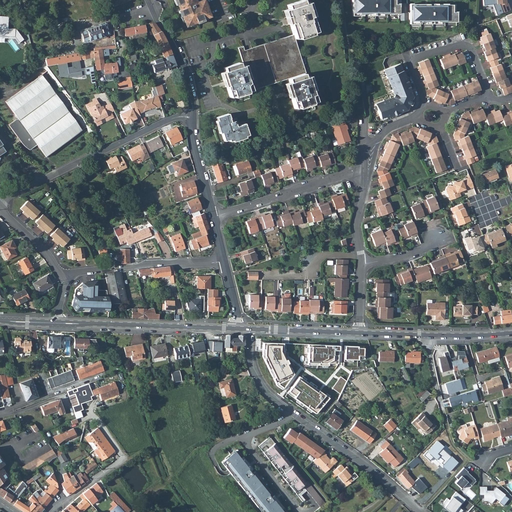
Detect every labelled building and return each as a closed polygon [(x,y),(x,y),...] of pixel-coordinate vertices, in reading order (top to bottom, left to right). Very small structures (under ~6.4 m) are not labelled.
[(176,0),(187,26),(210,16),(204,0),(196,4),(194,0),(176,0)] [(222,72),(230,97),(288,79),(289,83),(287,84),(294,108),(316,102),(308,76),(305,78),(304,74),(306,73),(295,39),(316,32),(307,3),(304,4),(302,0),(301,0),(287,5),(288,9),(285,10),(293,34),(244,50),(243,46),(238,48),(243,65),(240,66),(239,62),(223,67),(225,71),(222,72)] [(352,0),(352,14),(399,14),(398,4),(395,5),(394,0),(352,0)] [(409,5),(409,22),(456,22),(456,12),(452,12),(452,5),(437,5),(437,7),(424,7),(424,4),(409,5)] [(507,4),(493,4),(497,14),(511,11),(508,4),(507,4)] [(0,15),(0,36),(15,37),(20,43),(24,39),(15,28),(7,28),(8,16),(0,15)] [(148,24),(159,49),(168,45),(161,31),(154,22),(148,24)] [(81,31),(84,41),(89,40),(103,36),(103,35),(108,34),(105,24),(100,25),(85,30),(81,31)] [(123,29),(124,36),(132,35),(132,39),(146,36),(144,25),(123,29)] [(479,41),(481,45),(482,44),(492,41),(489,33),(488,34),(486,30),(481,32),(482,36),(479,37),(481,41),(479,41)] [(445,39),(448,45),(462,39),(459,33),(445,39)] [(482,48),(484,52),(493,48),(494,48),(492,41),(482,44),(484,48),(482,48)] [(159,49),(163,57),(172,54),(168,45),(159,49)] [(108,49),(93,51),(94,57),(102,56),(109,55),(108,49)] [(55,58),(57,64),(66,62),(71,61),(78,60),(94,57),(93,51),(55,58)] [(457,64),(458,65),(465,62),(461,53),(458,54),(457,52),(453,54),(457,64)] [(489,61),(490,64),(497,61),(496,58),(497,58),(495,52),(485,56),(487,62),(489,61)] [(154,73),(165,69),(166,70),(171,69),(170,67),(176,65),(173,58),(172,54),(163,57),(160,58),(154,60),(155,64),(151,65),(154,73)] [(446,55),(450,66),(457,64),(453,54),(450,55),(449,54),(446,55)] [(439,59),(443,69),(450,66),(446,55),(442,56),(443,58),(439,59)] [(418,67),(419,70),(430,66),(427,59),(418,63),(419,66),(418,67)] [(66,62),(57,64),(59,74),(70,72),(70,74),(85,72),(84,65),(79,66),(78,60),(71,61),(72,66),(67,67),(66,62)] [(102,60),(95,61),(96,70),(99,70),(99,74),(104,74),(105,79),(113,78),(112,76),(116,75),(116,72),(118,72),(116,62),(111,63),(110,63),(103,64),(102,60)] [(490,68),(492,73),(502,69),(505,68),(504,64),(500,65),(500,64),(499,64),(497,61),(490,64),(491,67),(490,68)] [(375,104),(380,119),(385,117),(386,118),(407,110),(412,96),(400,64),(383,70),(393,94),(392,97),(375,104)] [(422,73),(423,77),(433,73),(430,66),(419,70),(420,74),(422,73)] [(492,73),(494,78),(503,74),(502,69),(492,73)] [(423,81),(424,84),(436,80),(433,73),(423,77),(425,80),(423,81)] [(494,78),(496,82),(505,78),(503,74),(494,78)] [(82,130),(41,75),(5,101),(17,118),(8,125),(22,144),(24,146),(26,148),(29,150),(37,145),(46,157),(82,130)] [(499,85),(500,89),(502,88),(509,85),(506,78),(505,78),(496,82),(497,86),(499,85)] [(435,89),(434,87),(438,85),(436,80),(424,84),(426,88),(427,87),(428,89),(425,90),(428,96),(435,89)] [(469,83),(474,94),(477,93),(477,91),(480,90),(476,80),(469,83)] [(462,86),(466,95),(470,94),(470,95),(474,94),(469,83),(462,86)] [(502,88),(504,95),(511,92),(511,84),(509,85),(502,88)] [(157,86),(155,87),(157,94),(158,96),(163,94),(162,90),(161,90),(160,85),(157,86)] [(463,98),(463,97),(466,95),(462,86),(456,89),(460,99),(463,98)] [(442,92),(435,89),(428,96),(433,98),(432,99),(435,100),(434,101),(438,103),(442,92)] [(455,103),(453,100),(456,99),(456,101),(460,99),(456,89),(450,91),(451,94),(450,95),(449,105),(455,103)] [(438,103),(441,104),(441,103),(444,104),(444,103),(449,105),(450,95),(442,92),(438,103)] [(156,108),(161,107),(158,96),(157,94),(152,96),(153,97),(140,101),(135,102),(135,107),(139,114),(144,111),(155,107),(156,108)] [(90,111),(94,121),(95,121),(97,125),(99,124),(100,121),(99,119),(106,115),(108,120),(113,117),(110,112),(109,110),(108,111),(107,108),(106,107),(106,106),(105,106),(104,106),(103,106),(102,106),(99,107),(96,100),(93,102),(86,105),(89,112),(90,111)] [(131,108),(119,114),(124,124),(129,122),(129,123),(132,121),(132,120),(136,118),(140,116),(139,114),(135,107),(135,102),(129,104),(131,108)] [(113,110),(110,103),(106,106),(105,106),(106,106),(106,107),(107,108),(108,111),(109,110),(110,112),(113,110)] [(474,110),(478,121),(485,119),(484,116),(481,109),(478,110),(477,109),(474,110)] [(471,120),(473,123),(478,121),(474,110),(470,111),(471,113),(469,114),(468,111),(462,113),(470,121),(471,120)] [(490,111),(495,123),(502,120),(501,116),(498,110),(494,111),(494,110),(490,111)] [(485,119),(488,125),(495,123),(490,111),(487,113),(488,114),(484,116),(485,119)] [(502,120),(505,126),(511,123),(507,112),(504,113),(504,115),(501,116),(502,120)] [(221,133),(224,141),(228,140),(232,138),(233,140),(234,142),(235,141),(234,139),(243,136),(244,138),(246,138),(245,136),(245,134),(248,133),(244,123),(239,125),(240,125),(236,126),(234,121),(230,122),(229,119),(230,118),(228,113),(218,117),(219,120),(217,120),(215,121),(216,122),(218,122),(221,131),(219,132),(219,133),(221,133)] [(455,123),(467,128),(470,121),(462,113),(460,119),(459,118),(458,121),(457,120),(455,123)] [(345,125),(344,122),(332,126),(333,129),(332,129),(337,145),(348,141),(346,135),(348,134),(346,130),(347,129),(346,125),(345,125)] [(464,136),(467,128),(455,123),(454,127),(455,127),(454,130),(455,130),(453,135),(464,136)] [(165,133),(171,144),(182,139),(177,127),(165,133)] [(403,132),(408,143),(413,141),(412,138),(414,137),(414,127),(408,129),(410,132),(407,132),(407,131),(403,132)] [(419,129),(414,127),(414,137),(421,140),(426,129),(422,128),(422,129),(420,128),(419,129)] [(430,133),(428,132),(429,131),(426,129),(421,140),(428,143),(436,136),(430,134),(430,133)] [(401,142),(402,146),(408,143),(403,132),(400,133),(401,135),(399,136),(398,133),(392,135),(399,143),(401,142)] [(386,142),(385,145),(396,150),(399,143),(392,135),(389,141),(389,140),(388,142),(386,142)] [(453,135),(455,141),(458,140),(458,142),(457,142),(458,146),(470,141),(467,136),(464,137),(464,136),(453,135)] [(143,144),(147,153),(163,146),(158,136),(143,144)] [(439,148),(438,144),(436,145),(435,143),(438,142),(436,136),(428,143),(429,145),(425,146),(428,152),(439,148)] [(472,148),(470,141),(458,146),(459,149),(461,148),(462,152),(472,148)] [(126,151),(131,161),(140,156),(141,159),(143,160),(149,157),(147,153),(143,144),(142,143),(139,144),(126,151)] [(385,149),(384,153),(393,157),(396,150),(385,145),(383,148),(385,149)] [(440,155),(439,152),(440,151),(439,148),(428,152),(430,159),(440,155)] [(475,155),(472,148),(462,152),(464,156),(462,156),(464,160),(465,159),(472,156),(475,155)] [(327,153),(317,157),(320,165),(322,169),(327,167),(327,166),(326,164),(330,163),(330,164),(335,163),(332,152),(327,154),(327,153)] [(380,156),(379,159),(390,164),(393,157),(384,153),(382,156),(380,156)] [(302,159),(302,157),(297,158),(289,160),(287,154),(285,154),(288,164),(291,173),(297,171),(296,170),(296,168),(300,167),(300,168),(305,167),(302,159)] [(305,167),(307,171),(312,169),(312,168),(311,166),(315,165),(315,166),(320,165),(317,157),(317,155),(312,156),(302,159),(305,167)] [(441,159),(440,155),(430,159),(433,166),(444,162),(443,158),(441,159)] [(113,167),(116,172),(126,167),(121,156),(116,159),(115,156),(105,161),(109,169),(113,167)] [(465,159),(467,165),(475,162),(472,156),(465,159)] [(182,159),(171,164),(172,165),(168,167),(170,173),(174,171),(176,175),(185,171),(183,167),(185,167),(182,159)] [(379,166),(377,171),(387,171),(390,164),(379,159),(378,162),(379,163),(378,165),(379,166)] [(211,165),(217,183),(227,180),(224,171),(222,171),(220,166),(222,165),(221,161),(211,165)] [(233,166),(235,175),(238,174),(239,175),(251,171),(248,161),(235,165),(236,165),(233,166)] [(446,169),(444,166),(446,165),(444,162),(433,166),(436,173),(444,170),(446,169)] [(279,167),(274,169),(275,171),(277,179),(282,177),(282,176),(286,175),(286,176),(287,178),(292,176),(291,173),(288,164),(279,167)] [(485,173),(481,175),(484,183),(486,182),(486,183),(496,180),(496,179),(495,178),(497,177),(494,169),(490,171),(490,172),(485,174),(485,173)] [(277,179),(275,171),(270,173),(270,172),(260,175),(261,176),(262,180),(265,188),(270,186),(270,184),(269,183),(273,182),(273,183),(278,182),(277,179)] [(378,179),(379,183),(390,178),(388,173),(387,171),(377,171),(379,176),(378,176),(379,179),(378,179)] [(459,193),(473,187),(469,177),(468,178),(457,182),(456,181),(453,182),(452,186),(450,185),(447,186),(445,189),(450,200),(461,196),(459,193)] [(382,185),(383,189),(387,187),(393,185),(390,178),(379,183),(380,186),(382,185)] [(240,192),(241,195),(254,191),(250,179),(238,183),(240,188),(241,192),(240,192)] [(179,186),(182,197),(196,193),(193,181),(180,184),(180,186),(179,186)] [(378,196),(379,199),(385,197),(390,195),(387,187),(383,189),(377,191),(379,195),(378,196)] [(341,196),(337,198),(337,196),(336,195),(330,196),(332,200),(334,209),(344,206),(344,205),(349,204),(345,193),(340,195),(341,196)] [(122,196),(128,206),(131,204),(129,202),(126,195),(122,196)] [(379,199),(374,201),(376,207),(377,207),(379,210),(377,210),(376,211),(379,217),(391,212),(392,212),(388,203),(387,203),(385,198),(385,197),(379,199)] [(430,212),(429,211),(433,210),(438,208),(433,197),(421,201),(422,202),(426,214),(430,212)] [(187,202),(191,213),(201,209),(197,198),(187,202)] [(133,201),(138,210),(143,208),(138,199),(133,201)] [(330,213),(330,212),(335,211),(334,209),(332,200),(327,202),(327,203),(324,205),(323,203),(323,202),(317,203),(318,206),(321,216),(330,213)] [(27,201),(20,208),(23,212),(22,213),(25,215),(34,205),(31,203),(30,204),(27,201)] [(410,207),(415,219),(419,217),(423,215),(423,216),(427,215),(426,214),(422,202),(410,207)] [(465,212),(462,204),(451,208),(454,216),(455,216),(459,226),(470,221),(468,215),(466,215),(465,212)] [(27,218),(29,216),(32,219),(34,217),(37,214),(39,212),(36,209),(37,208),(34,205),(25,215),(27,218)] [(307,220),(307,223),(312,221),(313,222),(322,219),(321,216),(318,206),(312,208),(313,210),(313,211),(309,212),(309,211),(304,213),(307,220)] [(274,217),(277,227),(282,225),(282,226),(292,223),(288,213),(288,210),(282,212),(282,214),(283,214),(283,215),(279,216),(279,215),(274,217)] [(302,222),(307,220),(304,213),(303,210),(298,211),(299,213),(295,214),(295,213),(295,212),(294,211),(288,213),(292,223),(292,225),(302,222)] [(191,234),(193,239),(205,235),(207,234),(206,230),(209,229),(204,213),(194,216),(196,222),(194,223),(196,227),(198,226),(200,231),(191,234)] [(37,220),(35,222),(38,225),(37,226),(40,229),(49,219),(46,216),(45,217),(42,214),(40,217),(37,220)] [(257,216),(261,229),(273,225),(269,214),(264,215),(261,217),(260,215),(257,216)] [(245,222),(249,233),(261,229),(257,216),(253,218),(254,219),(250,220),(245,222)] [(42,231),(43,230),(47,233),(49,231),(52,228),(54,225),(51,222),(51,221),(49,219),(40,229),(42,231)] [(397,228),(402,239),(408,237),(407,236),(410,234),(411,236),(411,237),(417,234),(414,227),(412,221),(403,225),(404,226),(399,228),(397,228)] [(511,223),(503,227),(507,237),(511,235),(511,223)] [(392,224),(380,229),(380,230),(386,243),(386,245),(395,242),(395,243),(398,241),(393,228),(392,224)] [(132,233),(136,241),(154,234),(158,242),(164,240),(157,232),(156,232),(151,226),(148,228),(148,227),(132,233)] [(52,233),(50,236),(53,239),(52,240),(55,242),(64,233),(61,230),(60,231),(57,228),(55,230),(52,233)] [(119,237),(121,242),(127,239),(129,243),(136,241),(132,233),(130,229),(117,234),(118,237),(119,237)] [(495,230),(482,235),(486,245),(490,243),(492,248),(496,246),(495,244),(504,240),(500,229),(495,231),(495,230)] [(370,234),(374,246),(380,243),(380,245),(386,243),(380,230),(370,234)] [(57,245),(58,244),(62,247),(69,239),(69,238),(66,236),(66,235),(64,233),(55,242),(57,245)] [(169,237),(175,251),(184,248),(179,233),(169,237)] [(186,241),(189,251),(198,247),(200,251),(210,248),(205,235),(193,239),(186,241)] [(486,245),(482,235),(474,238),(471,240),(471,238),(470,237),(464,239),(468,250),(472,249),(473,251),(477,250),(478,253),(484,251),(482,248),(486,246),(486,245)] [(0,246),(0,247),(7,260),(16,255),(13,249),(15,247),(12,240),(0,246)] [(120,260),(120,263),(129,263),(128,245),(120,243),(120,255),(116,255),(116,260),(120,260)] [(97,247),(100,257),(103,257),(102,254),(107,253),(106,245),(104,246),(101,246),(97,247)] [(67,250),(68,259),(72,258),(72,260),(77,259),(77,261),(84,260),(83,248),(79,248),(71,249),(71,250),(67,250)] [(240,252),(241,256),(242,255),(243,259),(245,264),(256,260),(253,248),(249,249),(240,252)] [(444,255),(449,268),(458,265),(457,264),(464,261),(459,250),(453,252),(454,254),(450,255),(450,254),(449,253),(444,255)] [(429,263),(434,274),(449,268),(444,255),(438,257),(439,258),(439,259),(429,263)] [(18,262),(24,274),(33,269),(26,257),(18,262)] [(335,265),(334,274),(348,275),(348,269),(347,269),(346,269),(346,265),(347,265),(348,260),(336,259),(336,265),(335,265)] [(138,270),(139,276),(151,275),(151,276),(152,277),(153,277),(170,276),(170,277),(175,276),(173,270),(172,266),(152,268),(138,270)] [(416,280),(417,283),(431,277),(427,267),(421,269),(420,267),(416,269),(412,270),(416,280)] [(393,277),(396,285),(400,284),(400,285),(416,280),(412,270),(411,268),(407,270),(396,275),(397,276),(393,277)] [(257,272),(247,271),(247,279),(257,280),(257,272)] [(109,298),(110,304),(125,303),(118,272),(104,274),(106,283),(108,283),(111,297),(109,298)] [(32,283),(38,293),(52,285),(46,275),(32,283)] [(192,275),(192,288),(204,288),(208,288),(210,288),(210,276),(192,275)] [(334,282),(334,297),(346,297),(347,289),(347,283),(348,283),(348,278),(334,278),(334,282)] [(374,279),(374,283),(375,283),(375,287),(375,292),(376,292),(388,292),(388,280),(374,279)] [(96,281),(82,283),(75,289),(71,305),(76,310),(108,311),(109,304),(107,290),(96,290),(96,281)] [(208,288),(207,311),(217,312),(218,304),(220,304),(220,297),(217,297),(217,289),(210,288),(208,288)] [(11,295),(16,305),(29,299),(27,295),(28,294),(29,293),(29,292),(28,291),(27,291),(26,291),(25,292),(24,289),(17,292),(12,295),(11,295)] [(375,301),(374,307),(377,307),(389,307),(389,298),(388,298),(388,292),(376,292),(376,297),(377,297),(377,301),(376,301),(375,301)] [(249,294),(248,307),(253,307),(257,307),(257,309),(261,309),(261,295),(249,294)] [(188,308),(188,310),(199,311),(199,312),(203,312),(204,296),(199,296),(199,299),(188,299),(188,301),(185,301),(187,308),(188,308)] [(265,296),(264,309),(269,309),(274,309),(273,311),(277,311),(277,298),(277,297),(265,296)] [(277,312),(280,312),(280,311),(285,311),(290,311),(290,298),(277,298),(277,311),(277,312)] [(309,301),(308,313),(314,313),(314,311),(318,312),(318,313),(323,313),(323,301),(318,301),(318,300),(309,299),(309,301)] [(174,301),(164,300),(164,304),(162,304),(162,309),(173,310),(174,301)] [(302,314),(308,315),(308,313),(309,301),(299,300),(299,301),(294,301),(293,313),(298,314),(298,312),(302,312),(302,314)] [(333,304),(333,313),(345,313),(346,309),(346,304),(347,304),(347,301),(333,300),(333,304)] [(426,303),(426,315),(432,315),(432,314),(435,314),(435,315),(435,320),(444,320),(445,303),(435,303),(426,303)] [(453,306),(453,316),(462,316),(470,316),(470,314),(477,314),(477,306),(470,306),(470,305),(462,305),(462,307),(453,306)] [(377,307),(377,312),(379,313),(378,318),(392,319),(392,315),(392,307),(389,307),(377,307)] [(132,308),(131,317),(147,318),(147,319),(158,319),(159,314),(154,314),(153,308),(145,309),(145,308),(132,308)] [(493,317),(494,324),(511,322),(510,311),(510,309),(503,310),(501,311),(502,316),(493,317)] [(238,338),(231,338),(231,348),(231,351),(236,351),(236,345),(243,345),(244,345),(244,335),(238,335),(238,338)] [(47,336),(47,347),(63,348),(63,337),(47,336)] [(267,349),(267,346),(271,346),(269,337),(267,337),(256,336),(255,348),(267,349)] [(16,346),(16,353),(24,352),(24,351),(30,350),(29,345),(30,345),(30,341),(26,341),(26,340),(24,340),(23,341),(21,341),(20,339),(19,337),(14,337),(14,341),(14,346),(16,346)] [(74,338),(74,348),(78,348),(77,350),(83,352),(83,348),(88,349),(88,347),(90,347),(91,347),(93,346),(95,346),(96,345),(98,345),(94,339),(74,338)] [(187,346),(189,356),(189,357),(194,356),(193,354),(205,351),(203,341),(191,343),(191,346),(187,346)] [(209,352),(221,352),(221,342),(212,342),(212,341),(206,341),(209,352)] [(287,350),(287,341),(274,341),(273,350),(273,352),(274,353),(276,357),(281,357),(281,350),(287,350)] [(150,346),(152,358),(167,355),(165,343),(150,346)] [(123,347),(125,356),(130,355),(131,359),(136,358),(137,360),(145,359),(142,344),(136,345),(136,346),(131,347),(131,346),(123,347)] [(173,348),(175,359),(189,356),(187,346),(187,345),(173,348)] [(364,358),(364,346),(348,346),(348,358),(364,358)] [(475,353),(478,363),(487,360),(498,357),(495,347),(475,353)] [(379,351),(378,361),(393,362),(394,351),(390,351),(389,352),(379,351)] [(450,360),(448,351),(443,353),(444,356),(438,358),(439,366),(441,372),(453,368),(450,360)] [(404,362),(404,367),(409,367),(409,365),(409,362),(419,363),(420,363),(420,361),(423,361),(423,357),(420,357),(420,353),(420,352),(416,352),(416,353),(405,353),(404,362)] [(453,368),(453,371),(463,368),(467,367),(468,366),(465,357),(455,360),(454,359),(450,360),(453,368)] [(336,389),(346,384),(334,361),(332,358),(323,362),(325,366),(324,366),(330,378),(336,389)] [(104,371),(100,361),(75,370),(79,379),(91,375),(104,371)] [(287,376),(301,370),(299,366),(285,372),(287,376)] [(321,368),(326,380),(330,378),(324,366),(321,368)] [(400,369),(406,383),(409,381),(404,367),(400,369)] [(70,370),(47,379),(51,389),(74,381),(70,370)] [(171,377),(172,382),(181,380),(179,371),(170,372),(171,377)] [(7,385),(5,375),(0,374),(0,380),(1,381),(2,384),(0,384),(0,390),(2,399),(9,397),(9,396),(7,385)] [(5,375),(7,385),(13,384),(11,375),(5,375)] [(503,390),(499,376),(493,378),(493,379),(484,382),(485,384),(481,385),(483,391),(487,390),(488,394),(503,390)] [(19,383),(26,401),(37,396),(31,379),(19,383)] [(235,395),(231,379),(218,382),(219,388),(223,387),(225,397),(235,395)] [(456,380),(444,383),(448,394),(455,392),(462,389),(459,379),(456,380)] [(88,383),(66,391),(68,396),(74,394),(78,404),(91,399),(90,396),(98,393),(101,400),(119,394),(114,381),(91,390),(88,383)] [(416,395),(419,398),(426,391),(424,388),(416,395)] [(449,398),(448,398),(449,402),(461,399),(462,403),(472,400),(472,402),(478,401),(475,390),(456,396),(449,398)] [(315,405),(324,413),(336,400),(326,391),(315,405)] [(420,403),(429,394),(426,391),(419,398),(417,399),(420,403)] [(68,396),(72,406),(78,404),(74,394),(68,396)] [(40,406),(44,415),(57,410),(59,415),(64,413),(59,399),(40,406)] [(312,414),(315,409),(305,403),(302,407),(312,414)] [(72,406),(76,418),(82,416),(78,404),(72,406)] [(234,420),(230,405),(220,407),(224,422),(234,420)] [(421,413),(430,421),(430,420),(422,412),(421,413)] [(328,423),(327,424),(336,430),(342,421),(331,413),(326,421),(328,423)] [(419,427),(422,430),(425,430),(428,434),(435,426),(436,425),(431,420),(430,420),(430,421),(421,413),(413,422),(411,423),(417,429),(419,428),(419,427)] [(500,435),(500,437),(511,433),(511,417),(506,419),(507,420),(507,422),(501,424),(501,422),(496,423),(500,435)] [(357,420),(350,430),(365,441),(365,440),(369,444),(376,434),(357,420)] [(480,428),(483,441),(491,439),(491,438),(500,435),(496,423),(480,428)] [(457,432),(460,434),(463,430),(466,429),(466,427),(465,424),(460,426),(457,431),(457,432)] [(459,438),(467,444),(470,438),(470,437),(473,436),(474,437),(474,439),(478,438),(474,424),(466,427),(466,429),(463,430),(460,434),(458,436),(459,438)] [(97,427),(87,435),(88,437),(88,442),(92,442),(96,448),(106,440),(97,427)] [(76,436),(73,428),(52,437),(59,446),(65,441),(76,436)] [(292,442),(298,434),(290,429),(283,438),(291,443),(292,442)] [(300,447),(307,438),(299,433),(298,434),(292,442),(300,447)] [(308,493),(313,489),(307,481),(306,482),(270,437),(260,445),(258,446),(268,459),(269,460),(273,457),(272,456),(273,455),(275,457),(270,461),(276,469),(279,467),(284,472),(283,473),(281,475),(287,483),(292,478),(294,481),(289,485),(302,502),(304,500),(301,495),(297,490),(302,486),(306,490),(308,493)] [(308,453),(315,444),(307,438),(300,447),(308,453)] [(104,459),(114,451),(106,440),(96,448),(94,450),(99,458),(104,459)] [(382,450),(380,452),(389,462),(394,467),(403,459),(386,441),(379,447),(382,450)] [(88,442),(94,450),(96,448),(92,442),(88,442)] [(323,451),(324,451),(315,444),(308,453),(315,458),(323,451)] [(431,445),(423,452),(437,468),(444,461),(434,450),(435,450),(433,447),(431,445)] [(52,450),(22,468),(28,474),(33,471),(36,469),(37,468),(43,465),(44,464),(46,463),(47,464),(52,459),(56,456),(52,450)] [(286,511),(237,450),(231,455),(225,459),(223,461),(226,465),(224,466),(231,475),(233,474),(238,480),(237,481),(244,490),(245,489),(251,497),(250,498),(257,507),(258,506),(263,511),(286,511)] [(326,455),(323,451),(315,458),(312,461),(317,465),(325,473),(337,461),(333,457),(330,460),(329,460),(328,459),(325,455),(326,455)] [(61,463),(67,459),(63,453),(62,452),(62,453),(57,456),(61,463)] [(378,453),(387,463),(389,462),(380,452),(378,453)] [(411,469),(418,463),(420,461),(416,457),(407,465),(409,466),(411,469)] [(86,473),(97,465),(94,461),(93,462),(89,465),(88,464),(83,468),(86,473)] [(341,464),(332,472),(335,476),(337,475),(346,486),(353,480),(357,476),(354,472),(351,475),(350,476),(348,474),(349,473),(348,472),(350,471),(346,466),(344,468),(341,464)] [(465,492),(477,480),(464,467),(458,473),(461,476),(455,482),(465,492)] [(403,468),(395,475),(407,488),(414,482),(407,473),(408,473),(405,470),(403,468)] [(407,473),(414,482),(417,479),(410,471),(408,473),(407,473)] [(51,499),(58,490),(56,481),(53,472),(46,480),(50,485),(47,487),(48,488),(44,493),(51,499)] [(75,490),(89,480),(84,473),(81,475),(80,472),(74,477),(72,475),(71,476),(69,472),(66,473),(75,490)] [(68,495),(75,490),(66,473),(63,474),(64,481),(61,483),(63,487),(64,488),(68,495)] [(0,495),(3,498),(9,502),(13,505),(16,499),(17,498),(16,498),(24,488),(26,486),(26,485),(24,483),(22,481),(14,492),(7,486),(11,482),(5,477),(5,478),(0,482),(0,495)] [(91,504),(97,500),(95,497),(103,492),(96,483),(88,489),(88,488),(82,493),(87,500),(90,504),(91,504)] [(301,495),(306,490),(302,486),(297,490),(301,495)] [(487,486),(480,486),(480,494),(484,494),(484,501),(503,501),(503,490),(487,489),(487,486)] [(320,507),(325,503),(313,489),(308,493),(320,507)] [(468,500),(463,505),(470,511),(494,511),(495,511),(493,510),(492,511),(492,510),(491,511),(470,491),(464,497),(468,500)] [(117,505),(123,511),(127,511),(130,510),(113,492),(109,496),(108,496),(113,501),(117,505)] [(43,508),(51,499),(44,493),(41,497),(39,495),(34,498),(37,502),(37,503),(43,508)] [(81,511),(89,504),(86,501),(87,500),(82,493),(79,496),(83,499),(74,508),(70,504),(65,508),(69,511),(81,511)] [(23,511),(40,511),(43,508),(37,503),(37,502),(34,498),(32,495),(28,499),(32,503),(28,507),(16,499),(13,505),(23,511)] [(446,497),(440,503),(444,506),(450,500),(446,497)] [(458,503),(467,511),(470,511),(463,505),(468,500),(464,497),(458,503)]
